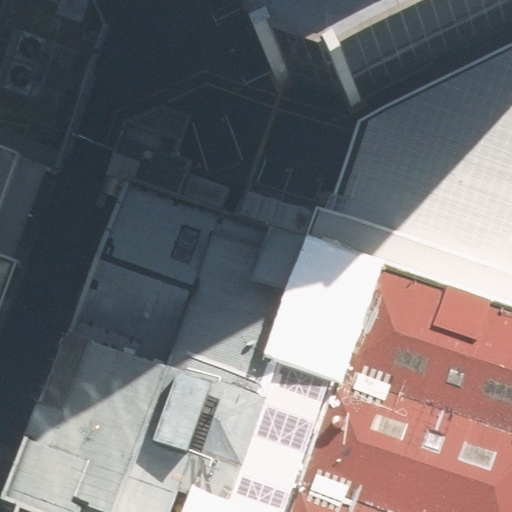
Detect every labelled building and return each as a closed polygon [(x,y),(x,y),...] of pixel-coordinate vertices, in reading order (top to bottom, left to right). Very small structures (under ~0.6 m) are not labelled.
[(0,0),(0,322),(19,270),(0,262),(0,232),(26,164),(0,153),(0,0)] [(511,0),(239,0),(281,85),(357,108),(511,36),(511,0)] [(511,36),(357,108),(299,257),(320,264),(375,285),(511,329),(511,36)] [(299,257),(125,192),(69,340),(271,415),(320,264),(299,257)] [(300,511),(511,511),(511,329),(375,285),(300,511)] [(231,511),(271,415),(69,340),(1,511),(231,511)]
